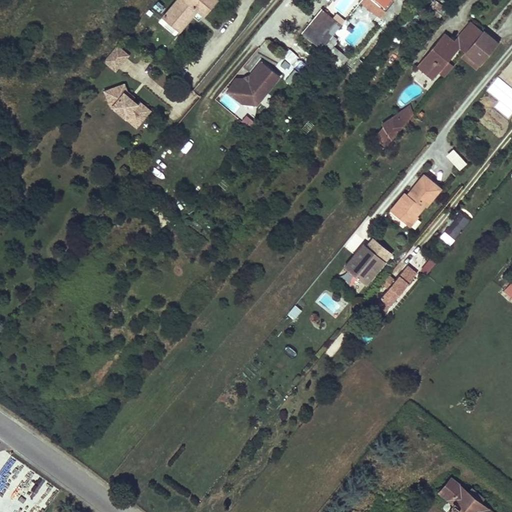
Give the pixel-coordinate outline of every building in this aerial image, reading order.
[(217,0),(177,0),(163,17),(180,32),(193,16),(198,10),(204,15),(205,16),(217,0)] [(373,0),(362,0),(361,2),(378,16),(384,9),(373,0)] [(373,0),(384,9),(391,0),(373,0)] [(204,15),(198,10),(193,16),(199,21),(204,15)] [(328,41),(341,26),(322,10),(303,32),(322,49),(328,41)] [(425,56),(418,64),(434,78),(439,72),(441,70),(441,64),(443,61),(446,63),(448,61),(460,48),(465,52),(483,31),(471,21),(458,37),(462,40),(458,45),(454,42),(444,34),(430,50),(434,52),(431,56),(425,56)] [(483,31),(465,52),(481,65),(499,44),(484,31),(483,31)] [(458,37),(454,42),(458,45),(462,40),(458,37)] [(334,46),(328,41),(322,49),(328,54),(334,46)] [(128,55),(117,45),(104,61),(115,70),(128,55)] [(298,69),(305,61),(289,48),(282,56),(298,69)] [(356,78),(367,65),(360,60),(350,72),(356,78)] [(454,66),(448,61),(446,63),(441,70),(439,72),(445,77),(454,66)] [(279,77),(261,62),(248,78),(248,81),(244,81),(244,79),(244,78),(236,78),(227,91),(242,104),(256,105),(279,77)] [(417,66),(433,80),(434,78),(418,64),(417,66)] [(127,91),(124,84),(122,85),(126,98),(129,97),(133,100),(135,97),(127,91)] [(126,98),(122,85),(105,91),(110,105),(131,122),(136,116),(142,121),(150,110),(139,101),(137,104),(133,100),(129,97),(126,98)] [(409,106),(396,115),(406,124),(414,114),(409,106)] [(391,142),(406,124),(396,115),(382,125),(383,127),(391,142)] [(142,121),(136,116),(131,122),(137,127),(142,121)] [(383,127),(375,137),(386,147),(391,142),(383,127)] [(446,154),(460,169),(468,162),(454,147),(446,154)] [(405,194),(392,210),(404,220),(411,212),(415,216),(425,204),(427,205),(440,189),(424,175),(412,190),(414,192),(409,197),(407,196),(405,194)] [(411,212),(404,220),(410,225),(417,218),(415,216),(411,212)] [(458,213),(444,230),(455,239),(469,222),(458,213)] [(455,239),(444,230),(439,236),(450,245),(455,239)] [(385,261),(366,246),(361,252),(359,250),(345,267),(366,284),(385,261)] [(427,274),(436,261),(430,257),(421,269),(427,274)] [(388,288),(381,297),(391,305),(417,273),(407,265),(395,281),(388,288)] [(389,275),(382,283),(388,288),(395,281),(389,275)] [(381,297),(375,304),(385,312),(391,305),(381,297)] [(286,315),(293,320),(302,309),(295,303),(286,315)] [(494,511),(482,501),(485,498),(473,488),(470,492),(453,478),(440,493),(456,506),(450,511),(494,511)]
